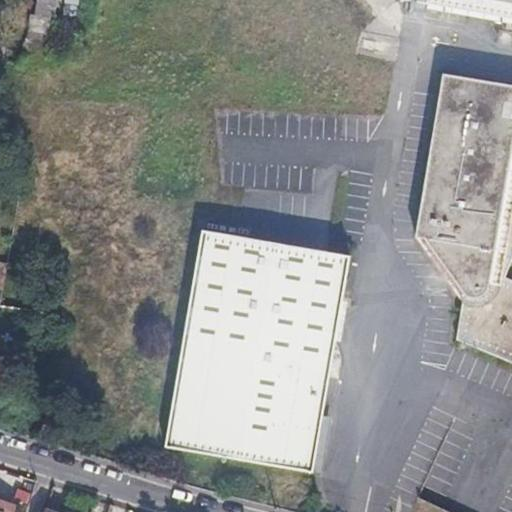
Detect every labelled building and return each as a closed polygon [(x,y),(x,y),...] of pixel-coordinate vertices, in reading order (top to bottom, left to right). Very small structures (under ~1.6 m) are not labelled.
[(64,0),(61,19),(76,20),(78,0),(64,0)] [(511,0),(398,0),(399,1),(501,18),(501,20),(511,22),(511,0)] [(511,92),(443,81),(442,92),(416,242),(426,245),(461,294),(464,310),(458,346),(511,368),(511,166),(511,165),(511,92)] [(162,449),(281,474),(308,480),(332,348),(324,313),(340,303),(348,263),(202,235),(162,449)] [(8,511),(11,506),(0,502),(0,511),(8,511)]
